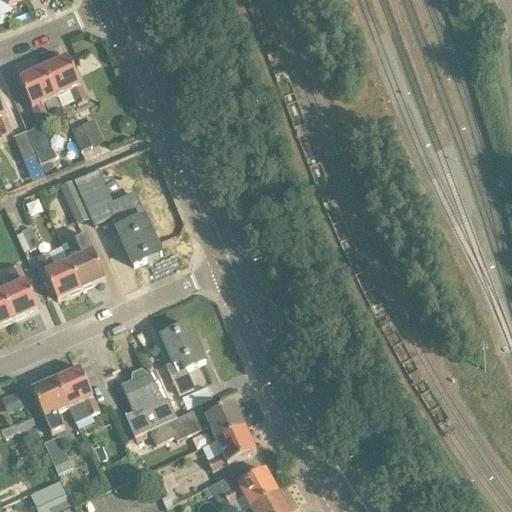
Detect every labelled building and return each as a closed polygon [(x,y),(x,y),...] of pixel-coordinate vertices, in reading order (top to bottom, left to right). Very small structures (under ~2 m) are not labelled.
[(0,0),(0,12),(8,9),(9,11),(33,0),(0,0)] [(43,73),(56,102),(71,95),(78,110),(88,105),(68,62),(43,73)] [(42,108),(56,102),(43,73),(19,84),(39,128),(49,123),(42,108)] [(0,136),(2,141),(12,137),(0,103),(0,136)] [(82,129),(92,150),(105,144),(95,123),(82,129)] [(28,136),(41,169),(56,163),(42,130),(28,136)] [(92,150),(82,130),(72,135),(81,156),(92,150)] [(41,169),(28,136),(14,141),(24,165),(17,168),(21,179),(42,171),(41,169)] [(70,186),(61,190),(78,227),(87,223),(70,186)] [(120,205),(91,218),(97,230),(113,223),(118,233),(118,234),(134,271),(147,266),(145,261),(158,254),(161,260),(162,259),(145,221),(130,228),(120,205)] [(22,236),(30,255),(40,251),(32,232),(22,236)] [(69,266),(82,295),(106,284),(86,240),(62,251),(69,266)] [(82,295),(69,266),(55,272),(48,257),(38,262),(58,305),(82,295)] [(2,296),(15,325),(39,314),(19,270),(9,275),(16,290),(2,296)] [(0,331),(15,325),(2,296),(0,291),(0,331)] [(194,392),(187,376),(206,367),(189,329),(161,342),(174,369),(169,371),(180,398),(194,392)] [(135,440),(178,420),(171,404),(181,399),(180,398),(169,371),(145,382),(143,377),(133,381),(135,386),(123,392),(134,417),(126,421),(135,440)] [(56,384),(69,413),(76,428),(100,417),(80,373),(56,384)] [(65,433),(58,418),(69,413),(56,384),(32,395),(52,439),(65,433)] [(209,392),(182,403),(187,414),(213,403),(209,392)] [(7,403),(12,414),(23,409),(18,398),(7,403)] [(157,451),(176,442),(178,446),(210,431),(216,445),(245,433),(234,408),(209,420),(204,411),(179,422),(178,420),(135,440),(136,443),(150,436),(157,451)] [(245,433),(216,445),(223,459),(208,466),(212,476),(256,456),(245,433)] [(44,448),(55,471),(69,465),(59,442),(44,448)] [(113,468),(119,483),(135,477),(128,461),(113,468)] [(69,465),(55,471),(58,479),(72,472),(69,465)] [(265,475),(227,496),(222,486),(210,492),(220,511),(221,511),(243,500),(250,511),(253,511),(278,498),(265,475)] [(32,498),(38,511),(65,511),(66,511),(69,510),(67,505),(58,487),(32,498)] [(286,511),(278,498),(253,511),(286,511)] [(166,511),(173,509),(169,500),(162,503),(166,511)]
